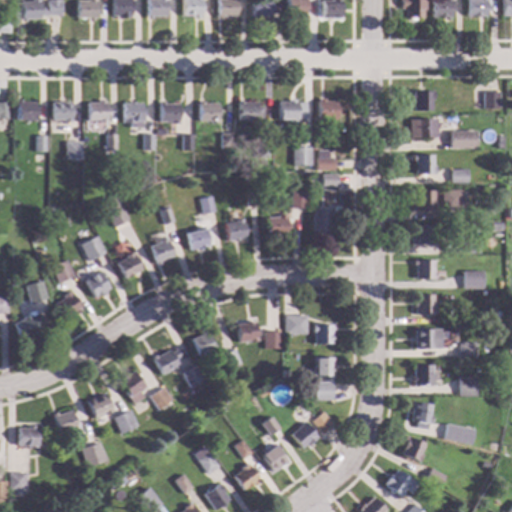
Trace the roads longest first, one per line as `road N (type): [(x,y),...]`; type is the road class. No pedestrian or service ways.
road 1 (residential): [(369,0),(367,416),(348,458),(306,496)]
road 2 (residential): [(511,59),(0,60)]
road 3 (residential): [(369,275),(213,284),(145,311),(61,366),(0,386)]
